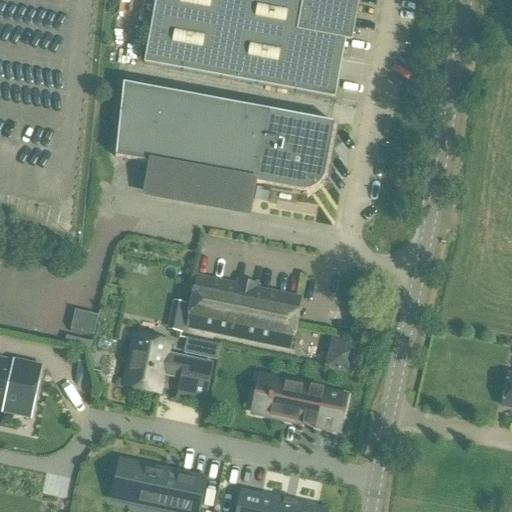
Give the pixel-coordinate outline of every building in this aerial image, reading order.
[(335,100),(346,40),(350,41),(357,0),(156,0),(144,65),(335,100)] [(164,197),(230,209),(235,181),(299,193),(302,193),(306,193),(309,192),(311,192),(315,190),(318,188),(319,186),(320,185),(322,183),(323,182),(324,178),(325,177),(325,175),(335,124),(333,124),(124,85),(115,158),(170,168),(164,197)] [(198,278),(187,329),(189,329),(287,349),(287,350),(289,350),(300,299),(298,299),(199,279),(199,278),(198,278)] [(178,397),(205,403),(213,365),(186,360),(166,356),(168,344),(134,337),(124,386),(158,393),(162,374),(182,379),(178,397)] [(216,361),(220,346),(189,339),(186,354),(216,361)] [(352,377),(359,349),(331,342),(324,370),(352,377)] [(0,360),(0,409),(5,411),(4,414),(30,420),(42,368),(15,362),(15,364),(0,360)] [(511,376),(509,376),(503,408),(511,410),(511,376)] [(272,379),(265,414),(340,430),(347,395),(272,379)] [(132,465),(125,502),(172,511),(202,511),(209,480),(132,465)] [(240,493),(236,511),(327,511),(321,510),(295,504),(295,501),(294,501),(293,504),(289,504),(284,503),(285,499),(284,499),(283,502),(240,493)]
